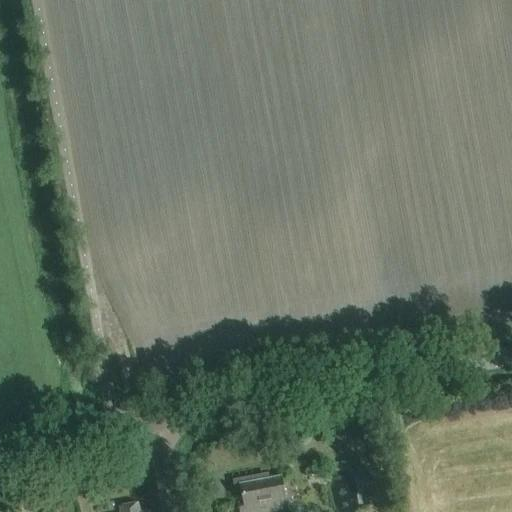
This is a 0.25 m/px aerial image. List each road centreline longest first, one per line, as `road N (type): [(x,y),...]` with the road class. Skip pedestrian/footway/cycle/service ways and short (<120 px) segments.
road 1 (tertiary): [(511,356),(157,424)]
road 2 (tertiary): [(0,459),(118,432)]
